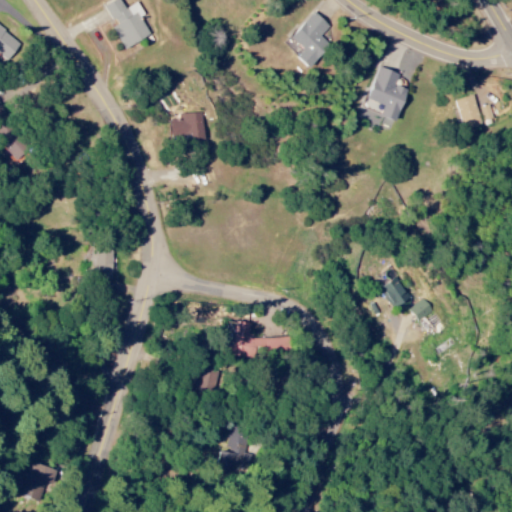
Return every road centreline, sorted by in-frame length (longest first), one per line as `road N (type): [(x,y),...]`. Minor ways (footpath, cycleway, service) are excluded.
road 1 (residential): [(87,511),(150,305),(154,216),(124,128),(38,0)]
road 2 (residential): [(315,511),(344,415),(343,383),(322,330),(267,300),(154,284)]
road 3 (residential): [(511,51),(494,59),(444,52),(354,0)]
